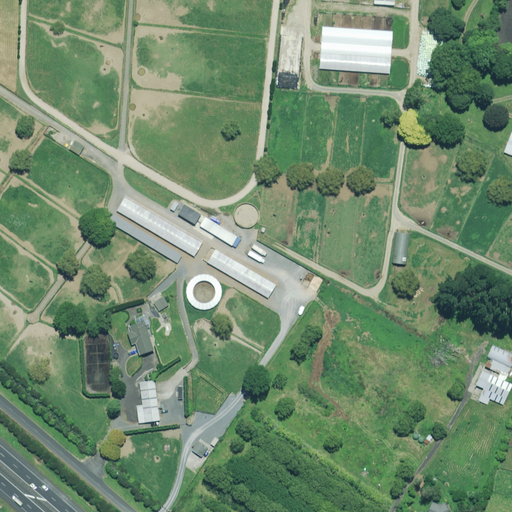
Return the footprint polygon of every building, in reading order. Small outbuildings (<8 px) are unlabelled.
[(394,32),(323,27),(320,69),(391,74),(394,32)] [(75,140),(69,149),(80,157),(86,148),(75,140)] [(126,196),(118,211),(196,258),(205,243),(126,196)] [(213,226),(214,224),(209,221),(205,227),(222,238),(225,234),(213,226)] [(410,234),(397,233),(394,264),(407,265),(410,234)] [(278,286),(216,250),(208,263),(270,299),(278,286)] [(165,296),(155,303),(161,312),(171,306),(165,296)] [(150,327),(147,316),(135,320),(137,325),(127,328),(133,345),(136,344),(140,356),(156,350),(148,328),(150,327)] [(493,361),(511,368),(511,353),(494,345),(488,358),(493,361)] [(492,369),(509,377),(511,370),(511,368),(493,361),(490,368),(492,369)] [(492,369),(490,374),(484,371),(477,386),(484,389),(479,401),(488,405),(490,399),(504,405),(511,387),(511,383),(507,382),(509,377),(492,369)] [(161,421),(156,383),(140,385),(143,406),(137,407),(139,424),(161,421)] [(208,448),(199,442),(193,452),(202,457),(208,448)] [(433,502),(429,511),(449,511),(444,501),(438,504),(433,502)]
